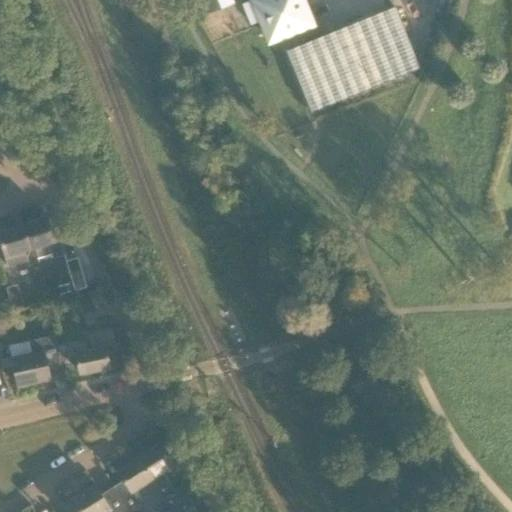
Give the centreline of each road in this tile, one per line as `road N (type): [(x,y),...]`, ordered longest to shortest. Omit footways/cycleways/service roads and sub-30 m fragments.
road 1 (residential): [(0,511),(132,423),(127,387)]
road 2 (residential): [(0,419),(127,387)]
